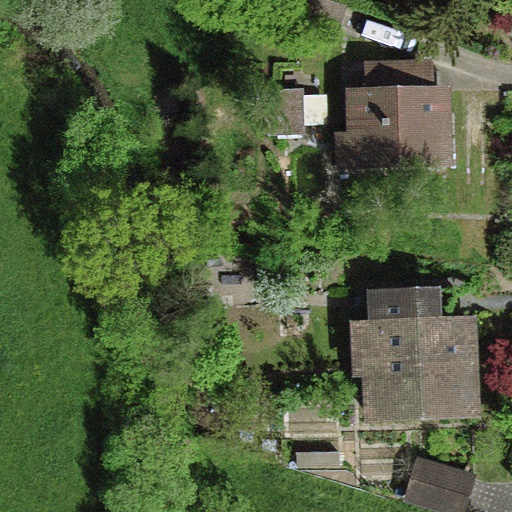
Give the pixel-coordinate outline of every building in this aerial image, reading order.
[(330,35),(338,7),(312,0),(287,0),(281,20),(330,35)] [(334,138),(335,168),(437,166),(435,91),(418,92),(418,70),(360,72),(361,93),(349,93),(350,137),(334,138)] [(295,94),(265,95),(265,134),(296,133),(295,94)] [(363,376),(364,419),(468,415),(464,323),(437,324),(436,292),(371,295),(374,375),(363,376)] [(431,470),(412,464),(401,498),(446,511),(457,511),(466,481),(431,470)]
